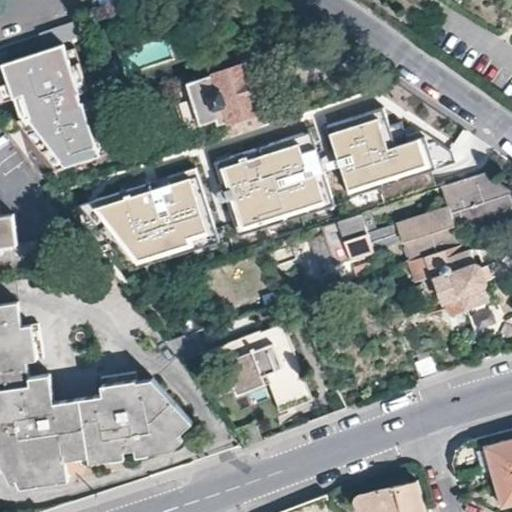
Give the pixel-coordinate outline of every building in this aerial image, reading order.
[(86,19),(43,30),(47,43),(90,31),(86,19)] [(61,165),(111,150),(94,98),(82,100),(79,90),(89,87),(73,47),(35,58),(23,62),(0,66),(0,80),(4,97),(21,96),(24,116),(61,165)] [(35,58),(32,48),(20,51),(23,62),(35,58)] [(225,119),(230,135),(264,124),(246,62),(189,79),(201,121),(217,116),(225,119)] [(149,126),(146,118),(144,112),(130,116),(134,131),(149,126)] [(379,116),(331,131),(349,187),(429,162),(421,137),(390,147),(379,116)] [(301,140),(223,165),(243,225),(325,198),(317,172),(325,169),(318,146),(304,150),(301,140)] [(511,148),(498,155),(493,153),(490,155),(487,152),(436,169),(442,186),(489,171),(511,163),(511,148)] [(511,186),(489,171),(442,186),(446,198),(456,196),(464,219),(511,203),(511,186)] [(192,176),(96,206),(138,261),(194,243),(192,235),(210,228),(192,176)] [(456,222),(464,219),(456,196),(446,198),(447,205),(450,204),(456,222)] [(369,230),(363,211),(338,219),(351,262),(375,255),(379,268),(408,259),(426,253),(460,242),(463,241),(456,222),(450,204),(447,205),(369,230)] [(1,213),(0,205),(0,243),(18,241),(14,211),(1,213)] [(473,260),(469,246),(461,248),(460,242),(426,253),(408,259),(414,280),(433,274),(442,299),(445,300),(447,307),(450,310),(452,312),(488,300),(483,285),(484,280),(483,274),(480,264),(473,260)] [(195,423),(156,378),(150,383),(142,389),(141,379),(106,384),(107,393),(56,399),(52,373),(32,375),(31,361),(41,359),(35,325),(26,326),(21,301),(0,304),(0,434),(2,446),(18,478),(22,484),(70,478),(68,459),(171,444),(195,423)] [(317,396),(286,319),(266,328),(263,325),(209,347),(216,364),(224,360),(235,385),(269,371),(284,408),(317,396)] [(511,424),(481,434),(484,444),(501,505),(511,501),(511,424)] [(490,466),(484,444),(476,447),(482,469),(490,466)] [(425,511),(415,478),(357,492),(355,493),(353,495),(352,497),(351,499),(352,501),(354,504),(357,507),(361,511),(425,511)]
